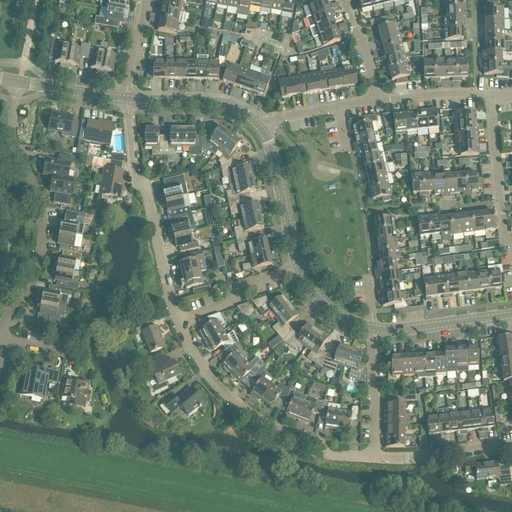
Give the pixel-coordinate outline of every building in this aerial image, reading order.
[(103,0),(102,9),(108,10),(128,13),(129,8),(126,7),(127,1),(123,0),(103,0)] [(160,3),(163,4),(162,10),(180,13),(182,3),(169,0),(166,0),(153,0),(153,1),(160,3)] [(239,0),(228,0),(229,0),(227,8),(238,10),(239,0)] [(248,18),(249,12),(250,7),(251,0),(250,0),(239,0),(238,10),(237,16),(248,18)] [(250,0),(251,0),(250,7),(249,12),(259,14),(260,9),(261,1),(261,0),(250,0)] [(273,0),(272,0),(261,0),(261,1),(260,9),(271,11),(273,0)] [(272,0),(273,0),(271,11),(281,13),(283,0),(272,0)] [(280,18),(291,20),(295,0),(283,0),(281,13),(280,18)] [(308,7),(311,17),(329,11),(326,0),(308,7)] [(358,0),(361,12),(372,9),(370,0),(369,0),(358,0)] [(381,0),(380,0),(369,0),(370,0),(372,9),(382,6),(381,0)] [(464,0),(446,0),(447,9),(465,8),(465,0),(464,0)] [(462,19),(465,18),(465,8),(447,9),(447,19),(462,19)] [(64,18),(66,11),(59,10),(57,16),(64,18)] [(124,18),(127,19),(128,13),(108,10),(106,21),(101,20),(100,26),(112,29),(114,23),(123,24),(124,18)] [(183,25),(185,14),(180,13),(162,10),(161,15),(157,15),(157,16),(151,15),(150,19),(178,24),(183,25)] [(484,10),(485,17),(482,17),(482,22),(503,21),(503,10),(502,10),(484,10)] [(311,17),(307,19),(310,29),(333,21),(329,11),(311,17)] [(418,16),(418,13),(407,16),(408,21),(418,18),(419,18),(418,16)] [(158,32),(177,35),(178,24),(150,19),(149,23),(156,24),(156,25),(159,26),(158,32)] [(444,19),(444,20),(444,30),(463,29),(462,19),(447,19),(444,19)] [(313,39),(318,38),(336,32),(333,21),(310,29),(313,39)] [(485,32),(504,32),(503,21),(482,22),(482,26),(485,26),(485,32)] [(381,40),(398,35),(396,24),(375,30),(376,35),(379,34),(381,40)] [(445,41),(463,41),(463,29),(444,30),(445,41)] [(322,48),(340,42),(336,32),(318,38),(322,48)] [(483,43),(504,42),(504,32),(485,32),(486,38),(483,39),(483,43)] [(380,51),(401,45),(398,35),(381,40),(382,46),(379,46),(380,51)] [(49,59),(55,60),(55,63),(61,64),(60,68),(66,69),(70,48),(58,46),(59,41),(53,40),(49,59)] [(486,48),(486,53),(486,54),(501,53),(501,54),(505,54),(504,42),(483,43),(483,48),(486,48)] [(88,47),(86,59),(92,60),(90,69),(96,71),(96,74),(101,75),(105,55),(107,45),(101,44),(100,49),(88,47)] [(218,61),(224,62),(226,46),(221,45),(218,61)] [(386,61),(404,56),(401,45),(380,51),(382,55),(384,55),(386,61)] [(82,46),(81,50),(70,48),(66,69),(71,70),(72,66),(78,67),(80,58),(86,59),(88,47),(82,46)] [(339,50),(340,57),(341,57),(342,61),(347,60),(347,56),(346,49),(339,50)] [(117,52),(116,57),(105,55),(101,75),(106,76),(107,73),(113,74),(115,65),(121,66),(123,53),(117,52)] [(486,53),(483,53),(483,60),(480,60),(480,65),(502,64),(501,54),(501,53),(486,54),(486,53)] [(386,72),(407,66),(404,56),(386,61),(388,67),(385,67),(386,72)] [(197,57),(197,62),(196,81),(207,81),(207,62),(208,57),(197,57)] [(165,60),(164,61),(164,80),(175,80),(175,61),(174,60),(173,60),(172,59),(171,59),(170,59),(169,59),(168,59),(167,59),(166,60),(165,60)] [(468,79),(467,60),(456,61),(456,82),(461,82),(461,79),(468,79)] [(153,61),(153,80),(164,80),(164,61),(153,61)] [(185,80),(186,61),(175,61),(175,80),(185,80)] [(186,61),(185,80),(196,81),(197,62),(186,61)] [(423,69),(424,80),(430,80),(430,83),(435,83),(434,61),(423,62),(423,63),(423,69)] [(434,61),(435,83),(440,83),(439,80),(446,80),(445,61),(434,61)] [(456,82),(456,61),(445,61),(446,80),(452,79),(452,82),(456,82)] [(218,81),(219,62),(207,62),(207,81),(218,81)] [(240,68),(229,64),(223,82),(233,86),(240,68)] [(497,79),(509,78),(509,74),(508,72),(507,71),(505,71),(502,71),(502,64),(480,65),(481,70),(483,69),(484,76),(497,76),(497,79)] [(386,72),(387,76),(390,76),(392,82),(398,80),(399,83),(403,82),(403,83),(407,82),(407,83),(410,82),(409,77),(410,77),(407,66),(386,72)] [(251,67),(249,72),(243,89),(253,93),(260,75),(261,71),(251,67)] [(334,71),(333,67),(330,68),(334,90),(345,88),(342,70),(334,71)] [(243,89),(249,72),(240,68),(233,86),(243,89)] [(334,90),(330,68),(328,68),(328,72),(321,73),(324,92),(334,90)] [(357,86),(353,68),(342,70),(345,88),(357,86)] [(260,75),(253,93),(264,97),(270,79),(263,77),(265,72),(261,71),(260,75)] [(324,92),(321,73),(310,75),(313,94),(324,92)] [(313,94),(310,75),(299,77),(303,96),(313,94)] [(303,96),(299,77),(289,79),(292,98),(303,96)] [(274,82),(276,94),(280,94),(281,100),(292,98),(289,79),(274,82)] [(456,111),(457,125),(476,123),(475,112),(466,112),(466,110),(456,111)] [(439,129),(436,111),(425,112),(427,130),(439,129)] [(414,113),(416,132),(427,130),(425,112),(414,113)] [(416,132),(414,113),(404,115),(406,133),(416,132)] [(62,137),(76,140),(79,123),(72,122),(73,118),(51,114),(48,131),(63,133),(62,137)] [(393,116),(395,134),(406,133),(404,115),(393,116)] [(355,127),(350,128),(351,133),(354,133),(355,139),(373,134),(371,123),(376,122),(375,116),(354,120),(355,127)] [(101,125),(82,122),(78,142),(84,143),(101,146),(101,142),(110,143),(113,125),(101,123),(101,125)] [(458,135),(477,134),(476,123),(457,125),(458,135)] [(145,128),(145,148),(152,148),(152,157),(164,157),(164,143),(158,143),(158,136),(158,128),(145,128)] [(170,128),(170,143),(164,143),(164,157),(176,157),(176,154),(182,154),(182,148),(182,128),(170,128)] [(189,148),(189,157),(201,157),(201,151),(201,143),(195,143),(195,137),(195,128),(182,128),(182,148),(189,148)] [(207,137),(201,137),(201,143),(201,151),(203,151),(207,154),(212,148),(218,152),(230,136),(220,128),(211,140),(207,137)] [(355,150),(376,145),(373,134),(355,139),(356,145),(353,145),(355,150)] [(477,134),(458,135),(459,146),(478,144),(477,134)] [(218,163),(220,164),(221,168),(234,165),(240,164),(239,157),(238,157),(235,158),(231,155),(233,153),(240,144),(230,136),(218,152),(223,156),(218,163)] [(459,146),(460,157),(479,156),(478,144),(459,146)] [(355,154),(358,153),(360,160),(363,159),(378,155),(376,145),(355,150),(355,154)] [(364,165),(361,165),(362,170),(383,165),(381,154),(378,155),(363,159),(364,165)] [(67,180),(70,165),(73,166),(74,159),(59,156),(58,162),(45,160),(45,162),(42,161),(41,170),(43,170),(42,176),(52,177),(67,180)] [(109,171),(111,161),(107,161),(93,158),(91,168),(92,168),(104,170),(100,188),(104,189),(101,201),(111,203),(112,199),(121,201),(123,188),(119,188),(122,173),(109,171)] [(366,174),(368,180),(386,176),(386,175),(389,175),(387,164),(383,165),(362,170),(363,174),(366,174)] [(250,167),(241,169),(235,170),(234,165),(221,168),(223,179),(231,177),(233,185),(253,180),(250,167)] [(434,178),(433,174),(422,175),(423,181),(424,197),(428,197),(428,194),(434,193),(433,178),(434,178)] [(471,193),(478,193),(478,191),(482,191),(481,180),(477,180),(477,174),(465,175),(467,196),(472,196),(471,193)] [(411,176),(412,195),(419,194),(419,197),(424,197),(423,181),(422,175),(411,176)] [(455,176),(456,194),(462,194),(462,197),(467,196),(465,175),(455,176)] [(163,181),(165,189),(162,190),(163,196),(160,197),(161,202),(186,196),(187,194),(182,176),(163,181)] [(386,176),(368,180),(369,186),(366,187),(367,191),(388,186),(386,176)] [(456,194),(455,176),(444,177),(445,198),(450,198),(450,195),(456,194)] [(52,177),(51,179),(49,179),(48,187),(50,187),(49,193),(54,193),(52,204),(68,207),(73,181),(67,180),(52,177)] [(434,196),(441,196),(441,198),(445,198),(444,177),(434,178),(433,178),(434,193),(434,196)] [(242,202),(241,196),(255,192),(253,180),(233,185),(234,191),(226,193),(229,205),(242,202)] [(382,199),(383,203),(392,201),(388,186),(367,191),(368,196),(371,195),(373,201),(382,199)] [(162,207),(166,207),(167,213),(176,211),(178,217),(190,214),(189,208),(189,206),(187,196),(186,196),(161,202),(162,207)] [(258,204),(252,205),(243,207),(242,202),(229,205),(231,216),(239,214),(241,221),(261,217),(258,204)] [(496,231),(493,213),(482,214),(485,232),(496,231)] [(81,237),(84,219),(75,218),(75,216),(65,214),(64,222),(62,221),(60,228),(57,227),(56,232),(81,237)] [(168,232),(170,237),(190,233),(195,231),(193,220),(192,220),(190,214),(178,217),(171,218),(173,224),(170,225),(172,231),(168,232)] [(471,215),(474,234),(485,232),(482,214),(471,215)] [(460,217),(463,235),(474,234),(471,215),(460,217)] [(439,217),(439,216),(428,218),(430,236),(441,235),(439,217)] [(441,235),(441,238),(452,237),(450,218),(446,219),(445,216),(439,217),(441,235)] [(237,241),(250,239),(249,232),(263,229),(261,217),(241,221),(242,228),(234,229),(237,241)] [(450,218),(452,237),(463,235),(460,217),(450,218)] [(375,227),(373,228),(373,232),(395,230),(393,218),(375,221),(375,227)] [(417,219),(419,238),(430,236),(428,218),(417,219)] [(377,243),(396,240),(395,230),(373,232),(374,237),(377,236),(377,243)] [(57,245),(60,245),(59,251),(63,252),(78,255),(79,249),(80,248),(82,237),(81,237),(56,232),(55,238),(58,239),(57,245)] [(198,249),(197,243),(192,244),(190,233),(170,237),(171,243),(174,242),(176,248),(179,247),(180,253),(198,249)] [(250,239),(237,241),(239,253),(247,251),(249,258),(269,254),(266,241),(251,244),(250,239)] [(376,254),(397,251),(396,240),(377,243),(378,249),(375,249),(376,254)] [(492,249),(499,248),(498,242),(486,243),(486,245),(487,250),(492,249)] [(395,262),(399,262),(397,251),(376,254),(377,258),(379,258),(380,263),(380,264),(395,262)] [(58,264),(54,263),(53,269),(74,272),(76,261),(81,262),(82,255),(78,255),(63,252),(62,258),(59,257),(58,264)] [(201,253),(188,256),(190,262),(179,265),(183,278),(200,273),(206,272),(203,259),(201,253)] [(252,270),(271,266),(269,254),(249,258),(250,264),(242,266),(243,272),(252,270)] [(223,261),(216,262),(218,269),(225,268),(224,263),(223,261)] [(233,274),(230,262),(224,263),(225,268),(226,276),(233,274)] [(378,270),(375,271),(376,276),(397,273),(395,262),(380,264),(380,263),(377,264),(378,270)] [(501,289),(499,275),(503,274),(502,266),(487,268),(488,272),(487,272),(490,293),(495,293),(495,290),(501,289)] [(53,269),(52,274),(56,275),(55,281),(58,282),(57,287),(63,289),(66,289),(73,291),(78,292),(79,286),(77,283),(72,282),(73,277),(78,278),(79,273),(74,272),(53,269)] [(477,274),(479,292),(485,291),(486,294),(490,293),(487,272),(477,274)] [(197,294),(210,291),(209,284),(203,286),(200,273),(183,278),(185,290),(196,288),(197,294)] [(380,286),(398,284),(397,273),(376,276),(376,280),(379,280),(380,286)] [(479,292),(477,274),(466,275),(469,296),(474,296),(473,293),(479,292)] [(469,296),(466,275),(455,276),(458,295),(464,294),(464,297),(469,296)] [(445,278),(447,299),(452,298),(452,296),(458,295),(455,276),(445,278)] [(434,279),(436,298),(443,297),(443,300),(447,299),(445,278),(434,279)] [(436,298),(434,279),(423,281),(426,302),(431,301),(430,298),(436,298)] [(378,297),(400,294),(398,284),(380,286),(381,292),(378,292),(378,297)] [(42,297),(39,297),(38,302),(64,307),(66,296),(71,297),(73,291),(66,289),(63,289),(57,287),(49,286),(48,292),(44,291),(42,297)] [(402,302),(401,302),(400,294),(378,297),(379,301),(382,301),(383,308),(394,306),(394,310),(407,308),(407,307),(402,302)] [(266,298),(252,303),(264,318),(270,313),(275,318),(291,306),(283,296),(271,305),(266,298)] [(37,308),(40,308),(39,315),(48,316),(46,326),(59,329),(61,318),(62,318),(64,307),(38,302),(37,308)] [(239,312),(243,317),(245,319),(254,312),(248,304),(245,305),(237,308),(239,312)] [(283,342),(292,332),(287,325),(299,316),(291,306),(275,318),(279,324),(272,329),(283,342)] [(243,317),(239,312),(235,315),(239,321),(243,317)] [(223,332),(220,327),(225,324),(219,314),(207,319),(210,325),(200,330),(201,332),(200,332),(199,334),(203,341),(205,341),(206,340),(207,342),(223,332)] [(242,326),(247,332),(251,328),(247,322),(242,326)] [(150,354),(165,348),(157,328),(150,330),(148,324),(135,329),(137,335),(143,333),(150,354)] [(306,348),(318,331),(307,324),(299,336),(292,332),(283,342),(296,351),(300,344),(306,348)] [(320,351),(328,339),(318,331),(306,348),(312,352),(307,359),(321,368),(327,356),(320,351)] [(222,346),(226,352),(238,343),(233,334),(226,338),(223,332),(207,342),(206,342),(205,344),(209,351),(211,351),(212,351),(212,352),(222,346)] [(511,336),(498,339),(499,350),(511,348),(511,336)] [(220,356),(226,362),(222,365),(224,367),(224,370),(227,373),(230,374),(244,361),(248,358),(243,353),(244,349),(238,343),(226,352),(220,356)] [(345,368),(352,349),(339,345),(334,359),(327,356),(321,368),(335,374),(338,366),(345,368)] [(479,367),(477,348),(466,349),(467,368),(479,367)] [(501,361),(511,359),(511,348),(499,350),(501,361)] [(352,349),(345,368),(351,371),(348,378),(359,383),(360,380),(367,380),(367,374),(366,374),(366,370),(358,368),(364,354),(352,349)] [(444,350),(444,355),(445,355),(446,369),(447,374),(456,373),(455,349),(444,350)] [(467,368),(466,349),(455,349),(456,373),(467,373),(467,368)] [(434,356),(435,375),(447,374),(446,369),(445,355),(444,355),(434,356)] [(413,357),(414,376),(417,376),(417,380),(425,379),(423,356),(413,357)] [(423,356),(425,379),(435,379),(435,375),(434,356),(423,356)] [(391,358),(392,377),(403,376),(402,357),(391,358)] [(402,357),(403,376),(414,376),(413,357),(402,357)] [(230,374),(231,375),(231,377),(234,381),(237,381),(238,383),(247,376),(252,380),(261,371),(265,366),(257,358),(248,366),(244,361),(230,374)] [(511,359),(501,361),(502,372),(511,370),(511,359)] [(180,377),(173,362),(168,364),(161,368),(158,362),(143,369),(147,377),(149,376),(152,380),(149,381),(154,393),(167,387),(165,383),(180,377)] [(26,372),(22,390),(21,395),(43,399),(47,382),(57,384),(59,372),(44,369),(43,376),(19,371),(26,372)] [(503,383),(508,382),(511,381),(511,370),(502,372),(503,383)] [(272,385),(267,382),(270,378),(265,374),(261,371),(252,380),(257,385),(251,394),(252,395),(252,396),(252,398),(258,402),(260,402),(261,401),(262,401),(272,385)] [(89,384),(65,380),(61,398),(71,400),(70,406),(79,408),(81,401),(88,403),(90,393),(88,393),(89,384)] [(262,401),(271,408),(277,399),(284,402),(290,391),(285,388),(280,384),(277,389),(272,385),(262,401)] [(163,404),(159,407),(166,415),(170,412),(171,414),(180,407),(187,415),(193,410),(195,413),(205,404),(191,389),(177,401),(171,394),(161,403),(163,404)] [(304,402),(299,400),(300,395),(295,393),(290,391),(284,402),(290,405),(286,416),(287,416),(286,417),(287,419),(294,422),(296,421),(296,420),(297,420),(304,402)] [(306,398),(304,402),(297,420),(298,420),(297,422),(298,423),(305,426),(307,425),(307,424),(309,425),(313,414),(319,416),(323,403),(317,402),(306,398)] [(328,405),(323,403),(319,416),(326,418),(325,429),(337,431),(339,412),(340,407),(328,405)] [(405,404),(386,404),(386,416),(409,416),(409,412),(405,412),(405,404)] [(337,431),(349,432),(350,421),(358,422),(358,409),(352,409),(351,413),(339,412),(337,431)] [(436,411),(437,416),(439,435),(440,435),(440,439),(439,439),(440,445),(445,445),(444,438),(445,435),(450,434),(447,409),(436,411)] [(488,433),(487,429),(494,429),(491,410),(480,411),(483,440),(488,440),(487,433),(488,433)] [(477,431),(478,434),(479,441),(483,440),(480,411),(469,412),(471,431),(477,431)] [(460,433),(461,433),(471,431),(469,412),(458,414),(460,433)] [(457,415),(449,415),(451,434),(456,434),(458,438),(459,444),(462,443),(457,415)] [(386,426),(405,426),(409,426),(409,416),(386,416),(386,426)] [(426,418),(428,436),(439,435),(437,416),(426,418)] [(405,426),(386,426),(386,437),(405,437),(405,426)] [(418,437),(420,448),(427,448),(425,436),(421,437),(418,437)] [(386,448),(405,448),(405,437),(386,437),(386,448)] [(497,466),(497,463),(475,466),(475,464),(465,465),(466,475),(476,474),(477,481),(490,479),(491,479),(492,479),(493,480),(494,480),(495,480),(496,481),(497,481),(497,482),(498,483),(499,484),(499,485),(499,486),(511,485),(511,482),(508,465),(497,466)]
